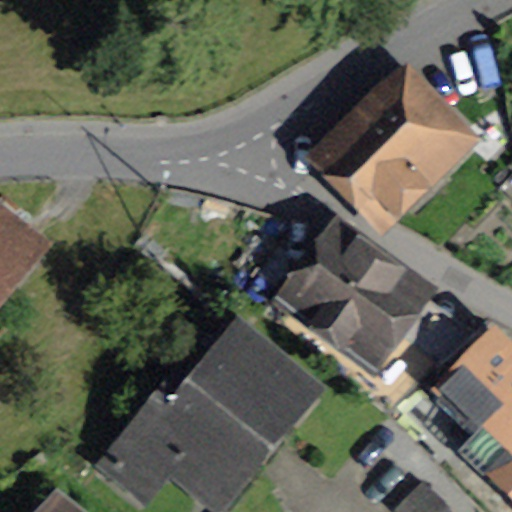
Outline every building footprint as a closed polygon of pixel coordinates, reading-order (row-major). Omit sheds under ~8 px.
[(378,101),(320,159),(377,217),(381,213),(392,224),(470,146),(406,79),(378,101)] [(0,288),(31,251),(0,222),(0,288)] [(416,294),(341,240),(329,236),(285,295),(370,357),(416,294)] [(511,368),(486,342),(452,375),(499,421),(511,408),(511,368)] [(193,397),(179,385),(111,467),(141,492),(171,458),(222,500),(305,400),(238,343),(193,397)] [(511,448),(495,466),(511,482),(511,448)] [(400,511),(447,511),(423,488),(400,511)]
